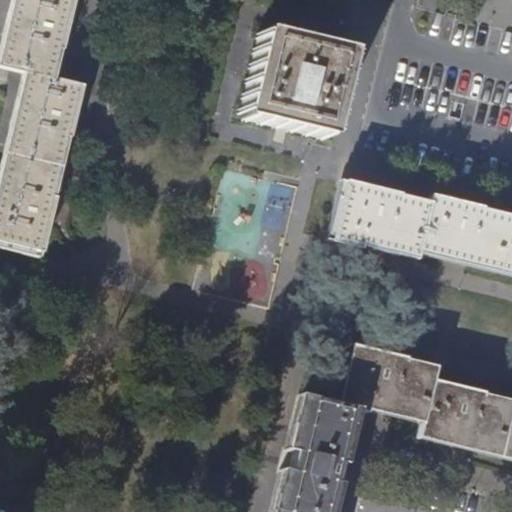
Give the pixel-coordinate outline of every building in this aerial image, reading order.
[(47,225),(55,190),(54,190),(49,189),(63,129),(69,130),(81,78),(53,72),(49,71),(56,42),(62,43),(72,0),(16,0),(0,69),(23,75),(28,76),(22,105),(0,195),(0,235),(43,245),(47,225)] [(0,69),(16,0),(11,0),(3,37),(0,49),(0,69)] [(240,118),(326,138),(347,52),(261,31),(254,35),(240,118)] [(58,56),(62,43),(56,42),(49,71),(53,72),(58,56)] [(0,195),(22,105),(28,76),(23,75),(1,170),(0,173),(0,195)] [(54,190),(69,130),(63,129),(49,189),(54,190)] [(329,241),(345,182),(339,181),(325,239),(326,239),(329,241)] [(511,215),(510,215),(510,216),(508,222),(478,215),(480,208),(428,195),(427,202),(426,207),(397,202),(398,195),(345,182),(329,241),(359,248),(360,245),(362,240),(417,254),(417,252),(418,246),(490,264),(511,269),(511,215)] [(427,202),(398,195),(397,202),(426,207),(427,202)] [(510,216),(480,208),(478,215),(508,222),(510,216)] [(43,245),(0,235),(0,240),(41,251),(43,245)] [(415,259),(417,254),(362,240),(360,245),(415,259)] [(511,269),(490,264),(418,246),(417,252),(511,274),(511,269)] [(335,404),(349,345),(344,344),(330,403),(335,404)] [(511,399),(511,400),(510,402),(509,407),(480,399),(482,394),(482,393),(432,380),(434,372),(403,364),(404,358),(349,345),(335,404),(334,408),(353,412),(364,415),(365,411),(367,406),(421,419),(420,424),(417,434),(507,456),(511,457),(511,399)] [(436,367),(404,358),(403,364),(434,372),(436,367)] [(510,402),(482,394),(480,399),(509,407),(510,402)] [(288,451),(301,396),(295,395),(282,449),(288,451)] [(328,511),(334,487),(331,487),(335,466),(340,467),(353,412),(334,408),(335,404),(330,403),(301,396),(288,451),(283,471),(281,479),(273,511),(328,511)] [(421,419),(367,406),(365,411),(420,424),(421,419)] [(511,457),(507,456),(417,434),(416,439),(511,462),(511,457)] [(273,511),(281,479),(283,471),(278,470),(274,485),(267,511),(273,511)]
